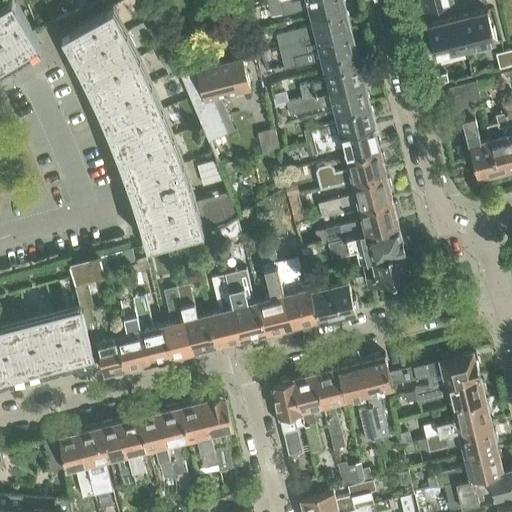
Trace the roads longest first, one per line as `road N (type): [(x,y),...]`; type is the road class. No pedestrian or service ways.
road 1 (residential): [(490,226),(461,224),(440,211),(388,0)]
road 2 (residential): [(499,297),(243,362)]
road 3 (residential): [(243,362),(0,421)]
road 4 (residential): [(0,236),(62,218),(85,202),(33,83)]
road 5 (residential): [(243,362),(278,511)]
